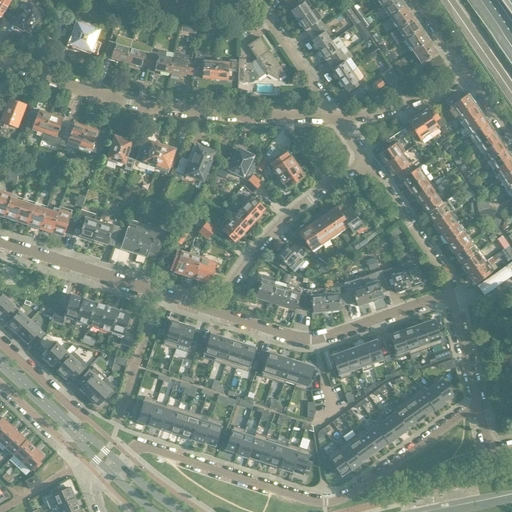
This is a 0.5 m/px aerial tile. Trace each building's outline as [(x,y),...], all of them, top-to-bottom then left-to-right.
[(0,0),(0,16),(0,17),(11,0),(0,0)] [(168,14),(181,5),(188,0),(161,0),(159,1),(168,15),(169,14),(168,14)] [(299,0),(293,4),(296,7),(291,11),(298,21),(311,11),(304,2),(302,3),(300,0),(299,0)] [(405,4),(402,0),(401,0),(385,0),(380,4),(388,16),(405,4)] [(39,23),(44,14),(36,9),(36,8),(30,3),(25,11),(24,10),(21,15),(22,16),(16,26),(23,30),(24,29),(29,32),(31,28),(32,29),(33,26),(36,21),(39,23)] [(413,16),(410,12),(405,4),(388,16),(396,27),(413,16)] [(354,25),(355,25),(360,21),(351,8),(345,11),(354,25)] [(323,25),(319,20),(321,17),(315,9),(311,11),(298,21),(304,30),(309,27),(312,32),(323,25)] [(421,28),(418,23),(413,16),(396,27),(404,39),(421,28)] [(370,36),(360,21),(355,25),(364,40),(370,36)] [(98,43),(94,42),(98,31),(89,28),(90,26),(85,24),(84,26),(78,24),(75,32),(74,31),(72,36),(73,37),(71,44),(82,48),(84,50),(87,51),(90,51),(95,52),(98,43)] [(323,25),(312,32),(316,37),(311,40),(318,50),(331,41),(325,32),(326,30),(323,25)] [(429,39),(426,35),(421,28),(404,39),(412,50),(429,39)] [(238,60),(238,72),(238,81),(252,82),(266,72),(278,78),(284,74),(285,74),(271,54),(266,57),(264,54),(269,51),(260,37),(248,45),(257,59),(250,63),(245,63),(246,59),(238,59),(238,60)] [(437,52),(434,46),(429,39),(412,50),(421,63),(437,52)] [(130,48),(115,43),(109,41),(104,54),(111,56),(111,58),(126,62),(130,48)] [(338,51),(331,41),(318,50),(325,60),(329,57),(333,62),(343,55),(339,50),(338,51)] [(380,51),(377,46),(368,51),(372,57),(380,51)] [(145,52),(130,48),(126,62),(141,67),(141,65),(148,66),(151,53),(145,52)] [(169,73),(173,53),(158,50),(158,52),(151,51),(151,53),(148,66),(155,68),(154,70),(169,73)] [(391,54),(388,50),(383,53),(391,65),(395,62),(398,60),(393,53),(391,54)] [(352,71),(345,61),(352,57),(348,51),(343,55),(333,62),(336,67),(331,70),(338,80),(352,71)] [(193,72),(194,61),(188,61),(189,55),(173,53),(169,73),(185,76),(185,74),(193,75),(193,72)] [(216,61),(203,60),(204,57),(195,56),(194,61),(193,72),(202,73),(202,78),(214,79),(216,61)] [(229,62),(216,61),(214,79),(228,80),(229,71),(238,72),(238,60),(229,59),(229,62)] [(403,75),(397,65),(395,62),(391,65),(400,77),(403,75)] [(388,85),(391,83),(398,79),(390,68),(381,74),(388,85)] [(352,71),(338,80),(345,90),(350,87),(352,90),(359,85),(357,82),(358,81),(352,71)] [(350,94),(353,100),(359,99),(359,98),(365,94),(360,87),(350,94)] [(458,115),(475,103),(469,94),(464,97),(463,95),(463,96),(460,98),(457,93),(445,100),(452,111),(454,110),(458,115)] [(16,127),(25,105),(16,102),(16,101),(15,101),(10,99),(7,106),(4,105),(1,112),(4,113),(0,124),(0,126),(6,128),(8,124),(16,127)] [(475,103),(458,115),(462,122),(460,123),(463,126),(480,114),(478,112),(479,110),(475,103)] [(433,109),(428,112),(435,122),(440,119),(433,109)] [(38,110),(36,117),(30,115),(26,128),(37,132),(38,130),(44,132),(51,114),(38,110)] [(426,110),(417,116),(428,133),(433,129),(434,131),(438,128),(435,122),(428,112),(426,110)] [(66,128),(60,126),(63,118),(51,114),(44,132),(52,135),(50,139),(55,141),(52,146),(58,149),(60,143),(66,128)] [(470,133),(488,122),(485,117),(482,118),(480,114),(463,126),(466,131),(468,130),(470,133)] [(428,133),(417,116),(412,119),(408,122),(410,124),(405,128),(411,138),(417,134),(420,140),(425,137),(424,136),(428,133)] [(80,145),(86,127),(74,122),(71,130),(66,128),(60,143),(78,149),(80,145)] [(488,122),(470,133),(474,139),(472,140),(475,143),(492,132),(491,129),(492,127),(488,122)] [(98,131),(86,127),(80,145),(86,147),(85,149),(97,153),(101,140),(96,138),(98,131)] [(492,132),(475,143),(478,148),(480,147),(482,151),(500,139),(497,135),(494,135),(492,132)] [(126,157),(130,143),(129,141),(123,139),(122,138),(118,137),(116,137),(115,137),(107,160),(116,163),(117,160),(126,163),(125,168),(131,170),(134,161),(135,160),(126,157)] [(383,165),(403,152),(404,151),(398,142),(393,145),(389,139),(380,145),(384,151),(377,156),(383,165)] [(486,161),(504,149),(502,147),(504,145),(500,139),(482,151),(479,153),(482,159),(484,157),(486,161)] [(156,164),(162,145),(161,144),(160,143),(157,142),(155,143),(150,141),(147,150),(139,147),(135,158),(135,160),(134,161),(155,167),(156,164)] [(163,145),(162,145),(156,164),(169,168),(171,161),(174,149),(169,147),(168,146),(165,144),(163,145)] [(196,149),(192,148),(188,160),(181,157),(176,171),(183,174),(186,165),(189,167),(186,174),(202,180),(214,152),(212,152),(211,149),(207,148),(206,149),(199,147),(197,147),(196,149)] [(244,152),(239,149),(232,163),(224,159),(217,171),(226,175),(228,171),(242,177),(252,156),(251,156),(251,154),(246,152),(244,152)] [(504,149),(486,161),(490,166),(492,164),(494,168),(511,156),(509,152),(506,152),(504,149)] [(440,159),(447,154),(444,150),(437,154),(440,159)] [(270,164),(278,175),(296,162),(293,158),(291,158),(287,152),(270,164)] [(415,170),(410,163),(403,152),(383,165),(391,176),(395,173),(400,180),(403,178),(415,170)] [(511,156),(494,168),(498,174),(496,175),(498,178),(511,168),(511,156)] [(14,161),(5,157),(0,166),(5,169),(14,161)] [(262,172),(269,162),(263,158),(256,168),(262,172)] [(19,174),(22,164),(14,161),(5,169),(7,174),(19,174)] [(253,162),(244,183),(250,177),(253,174),(257,164),(253,162)] [(296,162),(278,175),(286,187),(303,176),(299,170),(300,168),(296,162)] [(463,165),(459,168),(465,176),(469,174),(468,173),(463,165)] [(415,170),(403,178),(405,181),(404,183),(408,187),(426,175),(419,166),(415,170)] [(511,168),(498,178),(502,183),(504,182),(506,186),(511,182),(511,168)] [(16,183),(19,174),(7,174),(5,180),(16,183)] [(253,174),(250,177),(258,185),(261,182),(253,174)] [(474,182),(471,178),(469,174),(465,176),(471,184),(474,182)] [(426,175),(408,187),(411,192),(412,193),(414,195),(431,184),(426,175)] [(73,177),(70,183),(76,185),(79,179),(73,177)] [(258,185),(250,177),(244,183),(252,191),(258,185)] [(480,191),(474,182),(471,184),(477,193),(480,191)] [(431,184),(414,195),(417,199),(416,200),(420,205),(437,192),(431,184)] [(5,217),(12,195),(0,191),(0,216),(4,218),(4,216),(5,217)] [(437,192),(420,205),(423,210),(424,210),(426,212),(443,201),(437,192)] [(79,193),(76,201),(83,203),(85,198),(86,195),(79,193)] [(18,221),(25,199),(12,195),(5,217),(8,218),(8,219),(14,221),(16,222),(16,220),(18,221)] [(252,198),(243,208),(255,219),(257,219),(260,216),(260,214),(264,209),(252,198)] [(29,226),(36,203),(25,199),(18,221),(20,221),(20,223),(29,226)] [(443,201),(426,212),(433,223),(450,212),(443,202),(444,202),(443,201)] [(477,201),(478,210),(488,206),(488,201),(477,201)] [(39,228),(46,206),(36,203),(29,226),(35,228),(36,227),(39,228)] [(340,204),(336,207),(348,225),(353,232),(356,230),(358,233),(366,228),(361,221),(360,222),(350,208),(345,212),(340,204)] [(51,231),(58,210),(46,206),(39,228),(40,228),(39,229),(47,232),(47,230),(51,231)] [(64,236),(72,210),(59,206),(58,210),(51,231),(51,232),(51,233),(63,237),(64,236)] [(488,206),(478,210),(482,219),(492,212),(488,206)] [(331,210),(328,212),(328,213),(339,230),(348,225),(336,207),(333,209),(331,210)] [(255,219),(243,208),(236,214),(233,212),(230,215),(233,218),(233,219),(245,230),(248,228),(249,228),(252,224),(252,223),(255,219)] [(96,214),(80,209),(74,228),(81,230),(79,236),(80,235),(93,240),(100,218),(99,218),(95,217),(96,214)] [(450,212),(433,223),(440,233),(457,222),(450,212)] [(492,212),(482,219),(489,225),(495,217),(492,212)] [(322,216),(319,218),(319,219),(331,237),(339,230),(328,213),(327,213),(323,216),(322,216)] [(500,219),(495,217),(489,225),(497,230),(500,219)] [(105,220),(100,218),(93,240),(106,244),(107,244),(109,239),(115,241),(119,228),(120,227),(113,224),(112,226),(104,223),(105,220)] [(245,230),(233,219),(222,230),(235,241),(240,236),(241,236),(245,233),(244,231),(245,230)] [(310,225),(309,226),(321,243),(331,237),(319,219),(314,222),(313,222),(310,224),(310,225)] [(156,260),(161,242),(165,231),(131,220),(127,231),(119,228),(115,241),(123,244),(122,246),(138,251),(137,254),(156,260)] [(207,221),(203,227),(211,233),(215,227),(211,224),(207,221)] [(457,222),(440,233),(447,243),(464,232),(457,222)] [(312,250),(321,243),(309,226),(300,232),(299,235),(301,237),(303,238),(312,250)] [(211,233),(203,227),(199,231),(208,238),(211,233)] [(394,229),(389,232),(392,238),(397,235),(394,229)] [(181,245),(188,234),(181,230),(175,241),(181,245)] [(464,232),(447,243),(454,253),(470,241),(464,232)] [(363,236),(358,239),(353,243),(356,248),(366,241),(363,236)] [(506,242),(504,238),(502,236),(495,240),(501,250),(502,249),(508,245),(506,242)] [(470,241),(454,253),(461,263),(477,252),(470,241)] [(277,256),(273,262),(275,263),(284,270),(288,265),(294,271),(303,261),(302,259),(306,254),(304,252),(295,244),(291,249),(287,245),(277,256)] [(501,250),(500,251),(508,262),(510,260),(511,258),(511,250),(511,249),(508,245),(502,249),(501,250)] [(177,250),(171,270),(176,272),(177,274),(181,275),(182,274),(183,274),(189,254),(177,250)] [(189,254),(183,274),(184,274),(184,276),(189,278),(190,276),(195,278),(201,258),(197,257),(199,253),(190,250),(189,254)] [(468,273),(484,262),(481,257),(484,256),(480,250),(477,252),(461,263),(468,273)] [(331,266),(319,256),(315,261),(321,265),(323,267),(327,270),(331,266)] [(379,267),(375,257),(366,261),(370,270),(379,267)] [(201,258),(195,278),(196,280),(197,280),(200,281),(202,280),(208,282),(210,276),(213,269),(215,263),(204,259),(201,258)] [(414,260),(400,265),(403,272),(404,272),(409,286),(409,288),(412,287),(422,283),(423,285),(429,283),(425,272),(419,274),(414,260)] [(475,284),(491,272),(494,271),(486,260),(484,262),(468,273),(475,284)] [(511,276),(511,268),(511,269),(511,268),(511,261),(503,267),(510,277),(511,276)] [(400,265),(382,271),(388,290),(394,288),(396,293),(406,289),(409,288),(409,286),(404,272),(403,272),(400,265)] [(510,277),(503,267),(498,271),(505,281),(510,277)] [(431,270),(426,273),(430,279),(435,276),(431,270)] [(382,271),(362,278),(370,299),(371,301),(373,301),(383,297),(382,292),(388,290),(382,271)] [(505,281),(498,271),(493,275),(499,285),(505,281)] [(257,282),(252,289),(257,290),(255,298),(268,302),(275,281),(275,280),(261,275),(260,279),(261,280),(260,283),(257,282)] [(499,285),(493,275),(487,278),(494,288),(499,285)] [(350,282),(344,283),(344,286),(348,303),(355,302),(357,306),(367,303),(371,301),(370,299),(362,278),(350,282)] [(494,288),(487,278),(482,282),(489,292),(494,288)] [(275,281),(268,302),(281,306),(288,285),(275,281)] [(489,292),(482,282),(477,286),(484,296),(489,292)] [(288,285),(281,306),(295,310),(295,309),(296,306),(304,308),(305,292),(306,292),(306,289),(288,283),(288,285)] [(339,287),(324,288),(326,311),(340,310),(340,305),(348,304),(348,303),(344,286),(339,287)] [(305,292),(304,308),(312,308),(313,313),(326,311),(324,288),(310,290),(306,289),(306,292),(305,292)] [(0,317),(1,319),(4,316),(8,320),(18,310),(2,295),(0,297),(0,317)] [(65,313),(60,311),(55,310),(51,321),(62,325),(64,319),(68,321),(69,319),(76,321),(77,320),(83,300),(82,299),(77,297),(76,298),(71,296),(65,313)] [(94,302),(89,301),(87,302),(83,300),(77,320),(88,323),(95,304),(94,304),(94,302)] [(99,305),(95,304),(88,323),(99,327),(106,308),(106,307),(105,306),(100,304),(99,305)] [(113,308),(108,307),(107,308),(106,308),(99,327),(111,331),(117,311),(113,310),(113,308)] [(130,314),(119,310),(118,311),(117,311),(111,331),(118,333),(117,335),(122,337),(120,343),(131,347),(135,336),(124,332),(130,314)] [(16,334),(29,320),(19,311),(6,325),(12,330),(13,329),(17,333),(16,334)] [(44,334),(29,320),(16,334),(22,339),(22,338),(27,343),(30,340),(34,344),(44,334)] [(442,343),(434,320),(423,324),(431,347),(442,343)] [(171,321),(164,345),(175,348),(183,324),(171,321)] [(183,324),(175,348),(186,352),(194,328),(183,324)] [(431,347),(423,324),(412,328),(420,351),(431,347)] [(420,351),(412,328),(401,331),(409,353),(409,355),(420,351)] [(409,353),(401,331),(390,335),(397,357),(409,353)] [(211,333),(203,357),(214,361),(222,337),(211,333)] [(222,337),(214,361),(225,365),(233,341),(222,337)] [(383,359),(376,340),(365,344),(371,363),(383,359)] [(233,341),(225,365),(236,368),(244,344),(233,341)] [(60,366),(70,356),(55,342),(47,351),(49,352),(42,359),(48,364),(49,363),(52,366),(55,363),(59,367),(60,366)] [(244,344),(236,368),(247,372),(255,348),(244,344)] [(371,363),(365,344),(354,348),(361,367),(362,372),(373,368),(371,363)] [(361,367),(354,348),(343,352),(350,371),(361,367)] [(74,379),(87,365),(73,352),(70,356),(60,366),(59,367),(56,371),(61,376),(62,375),(65,379),(68,376),(73,380),(74,379)] [(350,371),(343,352),(332,356),(340,379),(352,375),(350,371)] [(273,380),(280,356),(269,353),(261,376),(273,380)] [(125,366),(127,360),(115,356),(113,362),(125,366)] [(284,381),(291,360),(280,356),(273,380),(283,383),(284,381)] [(295,385),(302,363),(291,360),(284,381),(295,385)] [(306,391),(313,367),(302,363),(295,385),(294,387),(306,391)] [(102,382),(89,370),(79,380),(78,382),(83,386),(80,389),(84,392),(83,393),(88,398),(102,382)] [(453,388),(449,382),(445,384),(440,377),(431,384),(432,386),(444,402),(454,395),(450,390),(453,388)] [(108,398),(113,393),(111,391),(114,387),(105,379),(102,382),(88,398),(93,403),(94,402),(97,405),(106,396),(108,398)] [(444,402),(432,386),(423,393),(435,409),(435,410),(444,403),(444,402)] [(435,409),(423,393),(420,389),(411,395),(425,416),(435,409)] [(425,416),(411,395),(401,402),(416,422),(425,416)] [(138,406),(135,414),(139,415),(137,421),(148,424),(156,403),(157,401),(156,400),(145,397),(142,407),(138,406)] [(416,422),(401,402),(392,409),(394,410),(407,429),(416,422)] [(148,424),(148,425),(159,429),(160,429),(160,428),(159,428),(166,406),(156,403),(148,424)] [(166,406),(159,428),(160,428),(170,431),(178,408),(167,404),(166,406)] [(178,408),(170,431),(181,435),(189,411),(178,408)] [(407,429),(394,410),(384,417),(386,419),(398,436),(407,430),(407,429)] [(189,411),(181,435),(192,438),(192,439),(200,415),(189,411)] [(192,438),(191,439),(192,439),(203,443),(203,442),(211,418),(200,415),(192,439),(192,438)] [(211,418),(203,442),(214,446),(222,422),(211,418)] [(398,436),(386,419),(376,426),(388,442),(389,443),(398,436)] [(388,442),(376,426),(374,422),(364,428),(367,432),(379,449),(388,442)] [(237,453),(243,434),(245,429),(233,426),(225,449),(237,453)] [(7,427),(0,434),(0,447),(2,449),(15,435),(7,427)] [(379,449),(367,432),(358,439),(370,455),(379,449)] [(258,460),(265,441),(266,436),(255,433),(254,437),(248,457),(258,460)] [(248,457),(254,437),(243,434),(237,453),(237,454),(247,457),(248,457)] [(15,435),(2,449),(10,457),(23,443),(15,435)] [(370,455),(358,439),(355,435),(346,442),(360,462),(370,455)] [(307,448),(310,439),(303,437),(300,445),(307,448)] [(269,464),(276,445),(265,441),(258,460),(269,464)] [(324,447),(328,453),(337,447),(332,441),(324,447)] [(280,467),(287,446),(276,442),(276,445),(269,464),(280,467)] [(360,462),(346,442),(337,448),(351,469),(352,469),(361,463),(360,462)] [(23,443),(10,457),(18,464),(31,450),(23,443)] [(291,471),(299,447),(288,444),(287,446),(280,467),(280,468),(291,472),(291,471)] [(311,462),(307,461),(310,451),(299,447),(291,471),(302,475),(304,469),(308,470),(311,462)] [(351,469),(337,448),(327,455),(333,464),(330,467),(335,473),(338,471),(341,476),(351,469)] [(31,450),(18,464),(27,472),(28,470),(30,472),(37,465),(35,463),(40,458),(31,450)] [(26,482),(30,489),(40,483),(35,475),(25,481),(26,482)] [(74,499),(70,487),(64,490),(62,487),(53,491),(55,494),(52,495),(57,506),(74,499)] [(69,511),(78,509),(74,499),(57,506),(59,511),(69,511)]
